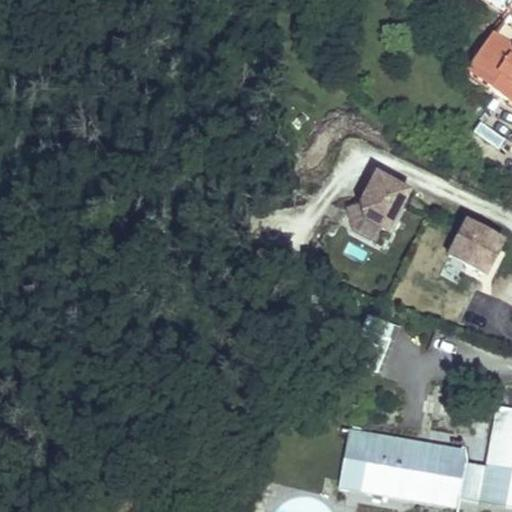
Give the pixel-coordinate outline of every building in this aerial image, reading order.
[(511,48),(493,35),(466,73),(511,104),(511,48)] [(409,192),(376,174),(360,203),(365,219),(388,232),(409,192)] [(503,242),(466,222),(448,256),(485,276),(503,242)] [(360,342),(387,350),(393,331),(366,323),(360,342)] [(462,447),(369,432),(361,482),(460,499),(461,492),(481,496),(480,502),(479,505),(511,510),(511,411),(495,409),(485,468),(466,465),(462,447)] [(369,432),(348,428),(340,478),(361,482),(369,432)] [(481,496),(461,492),(460,499),(480,502),(481,496)]
